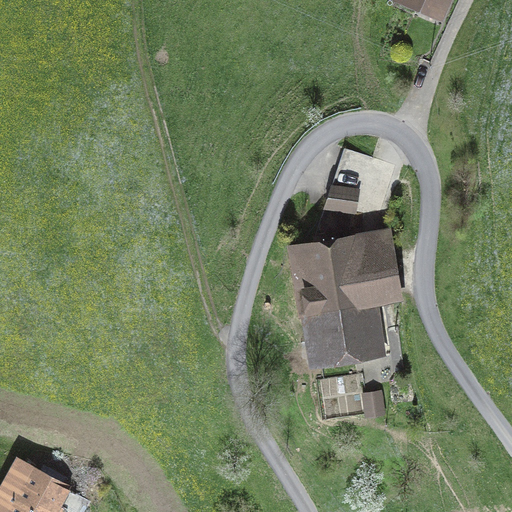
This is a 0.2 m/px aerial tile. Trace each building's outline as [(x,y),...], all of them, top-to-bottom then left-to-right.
[(409,0),(443,15),(449,0),(409,0)] [(347,178),(370,182),(375,154),(353,150),(347,178)] [(369,184),(338,178),(332,207),(364,213),(369,184)] [(310,295),(319,357),(372,349),(365,305),(385,302),(382,283),(395,281),(390,246),(358,250),(357,248),(307,256),(307,254),(292,256),(298,297),(310,295)] [(312,397),(310,381),(299,382),(301,398),(312,397)] [(21,485),(6,511),(52,511),(56,505),(68,511),(76,497),(32,473),(24,487),(21,485)]
